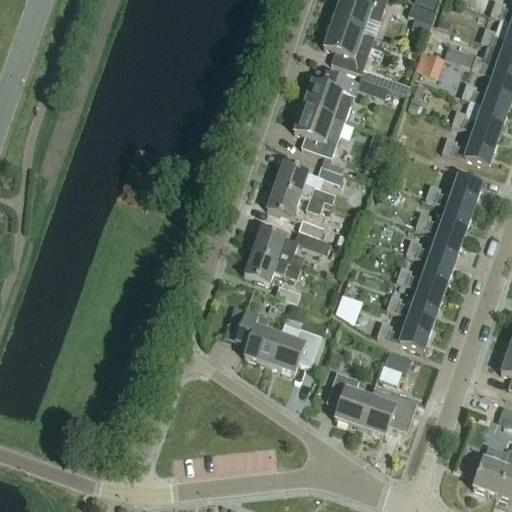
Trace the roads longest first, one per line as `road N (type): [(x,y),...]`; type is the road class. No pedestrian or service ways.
road 1 (residential): [(178,357),(302,0)]
road 2 (residential): [(411,511),(511,227)]
road 3 (residential): [(129,496),(297,480),(345,485)]
road 4 (residential): [(345,485),(313,444),(178,357)]
road 5 (residential): [(129,496),(178,357)]
road 6 (residential): [(0,457),(129,496)]
road 7 (residential): [(0,114),(40,0)]
